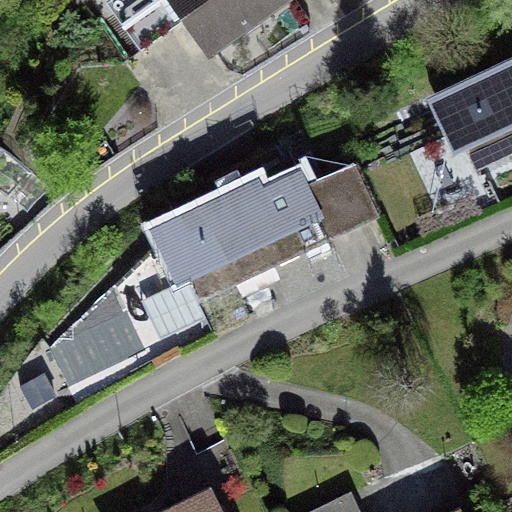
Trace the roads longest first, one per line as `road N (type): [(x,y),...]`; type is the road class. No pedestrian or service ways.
road 1 (residential): [(511,226),(233,349),(0,484)]
road 2 (residential): [(423,0),(175,146),(62,228),(0,292)]
